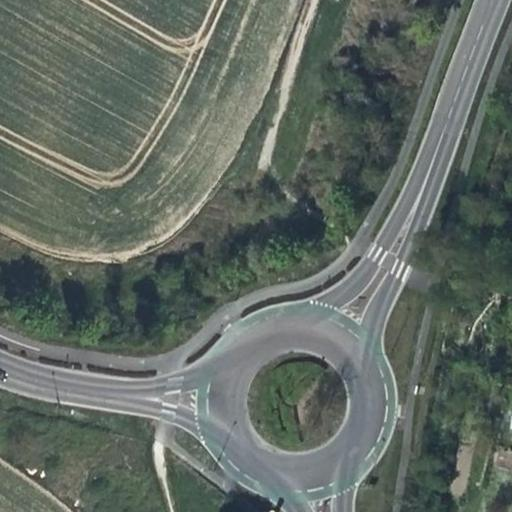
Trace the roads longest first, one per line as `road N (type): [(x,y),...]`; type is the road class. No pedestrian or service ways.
road 1 (tertiary): [(388,263),(425,198),(503,0)]
road 2 (tertiary): [(242,362),(174,384),(118,389)]
road 3 (tertiary): [(0,363),(36,378),(118,389)]
road 4 (tertiary): [(388,263),(290,334)]
